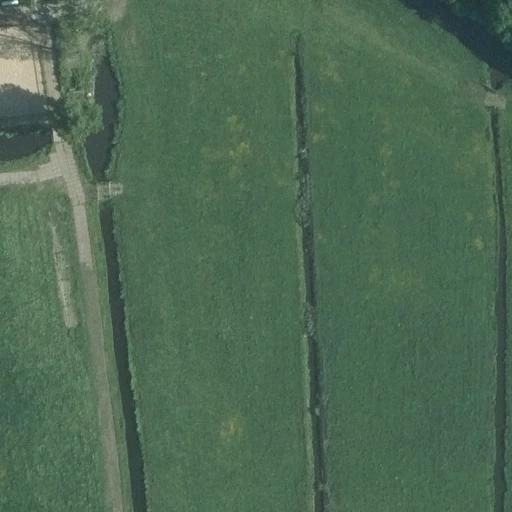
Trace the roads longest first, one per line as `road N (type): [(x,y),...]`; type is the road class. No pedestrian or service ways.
road 1 (track): [(76,196),(117,511)]
road 2 (track): [(43,24),(59,144),(76,196),(126,189)]
